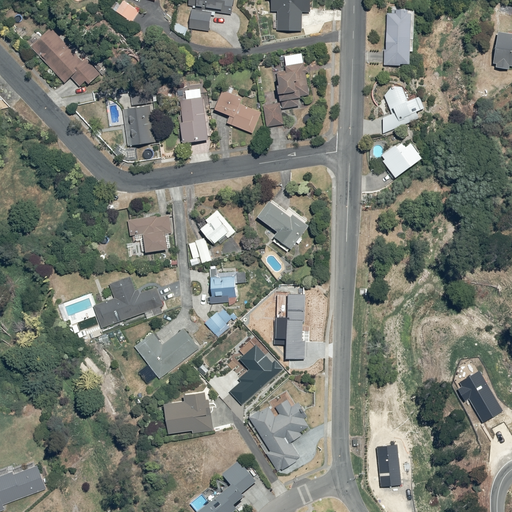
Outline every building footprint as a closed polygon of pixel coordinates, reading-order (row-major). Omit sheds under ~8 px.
[(139,12),(121,0),(114,11),(132,22),(139,12)] [(194,6),(191,28),(212,31),(214,12),(229,13),(229,12),(235,12),(237,1),(232,0),(192,0),(191,5),(194,6)] [(280,12),(279,29),(304,30),(305,11),(313,12),(313,0),(267,0),(268,2),(273,2),(273,12),(280,12)] [(417,40),(417,9),(394,8),(393,13),(390,13),(390,49),(387,49),(386,66),(414,66),(414,40),(417,40)] [(53,27),(33,46),(65,80),(85,61),(53,27)] [(511,33),(502,31),(497,64),(499,65),(499,68),(511,70),(511,66),(511,65),(511,30),(511,33)] [(311,94),(307,63),(303,63),(302,56),(286,58),(287,70),(279,71),(280,78),(283,78),(285,86),(283,86),(286,108),(301,105),(301,99),(304,98),(304,95),(311,94)] [(411,100),(405,85),(386,92),(394,115),(386,118),(385,135),(423,118),(420,112),(428,108),(423,96),(411,100)] [(246,98),(225,90),(218,110),(233,115),(230,123),(255,132),(262,112),(243,105),(246,98)] [(212,140),(205,96),(183,100),(186,122),(183,122),(187,144),(212,140)] [(281,100),(265,103),(269,127),(286,124),(281,100)] [(160,155),(152,105),(124,109),(124,112),(117,113),(118,121),(115,121),(117,130),(114,131),(117,148),(121,147),(122,152),(128,151),(128,149),(137,148),(139,158),(160,155)] [(400,179),(429,159),(418,144),(412,149),(411,146),(409,148),(405,143),(387,156),(390,161),(388,162),(400,179)] [(274,201),(261,217),(280,231),(277,236),(296,251),(305,239),(303,237),(312,226),(307,223),(309,220),(292,206),(288,211),(274,201)] [(238,231),(220,209),(207,220),(211,224),(204,230),(214,242),(215,241),(218,244),(229,236),(230,237),(238,231)] [(137,236),(138,241),(149,240),(150,252),(171,250),(170,234),(173,234),(172,217),(132,219),(133,236),(137,236)] [(204,264),(214,261),(206,236),(196,239),(204,264)] [(219,268),(211,269),(212,296),(209,296),(210,303),(231,302),(231,296),(239,295),(238,283),(241,283),(240,271),(219,272),(219,268)] [(117,297),(96,305),(104,328),(145,312),(148,319),(165,312),(163,306),(166,305),(159,287),(142,293),(140,289),(136,290),(131,277),(112,284),(117,297)] [(218,311),(206,323),(220,337),(231,326),(226,322),(232,316),(225,309),(220,314),(218,311)] [(155,332),(137,346),(162,377),(199,347),(185,329),(165,345),(155,332)] [(274,363),(259,345),(243,358),(252,370),(242,378),(244,380),(232,391),(243,404),(285,368),(278,360),(274,363)] [(503,410),(479,371),(459,382),(461,386),(457,389),(465,401),(469,399),(483,422),(503,410)] [(187,399),(189,399),(189,404),(170,406),(173,434),(196,432),(196,434),(215,432),(212,400),(210,401),(209,393),(207,393),(207,390),(186,392),(187,399)] [(273,405),(252,417),(265,439),(260,442),(278,472),(302,458),(293,442),(303,437),(301,432),(312,426),(308,419),(311,418),(302,403),(295,408),(291,400),(279,407),(282,414),(279,416),(273,405)] [(397,444),(376,447),(381,486),(402,484),(397,444)] [(258,481),(240,462),(225,476),(235,486),(207,511),(240,511),(241,511),(237,507),(247,497),(244,495),(258,481)] [(49,487),(41,467),(16,477),(14,473),(0,478),(0,510),(5,508),(4,505),(49,487)]
